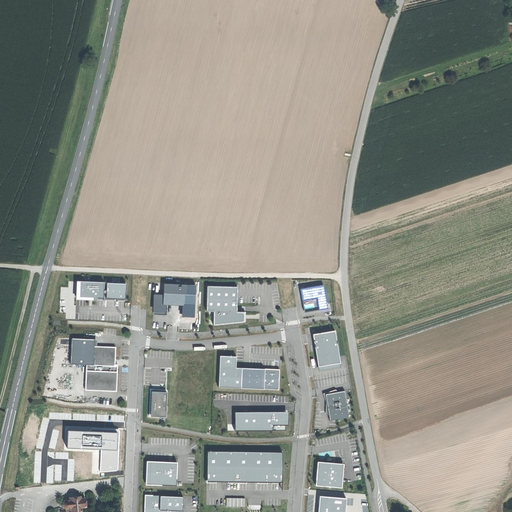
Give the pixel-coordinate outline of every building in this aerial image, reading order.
[(104,282),(76,280),(76,297),(90,297),(92,297),(92,300),(95,300),(97,300),(97,298),(103,298),(103,292),(103,289),(104,282)] [(126,283),(108,282),(108,290),(107,292),(107,298),(126,298),(126,283)] [(154,310),(164,311),(164,302),(166,302),(171,303),(183,303),(184,284),(165,283),(165,296),(154,295),(154,310)] [(237,286),(207,285),(206,310),(213,311),(213,325),(227,323),(244,321),(244,318),(244,312),(245,312),(236,311),(237,286)] [(318,298),(320,309),(327,308),(327,303),(323,285),(307,288),(300,289),(302,300),(312,299),(318,298)] [(164,311),(154,310),(154,314),(165,315),(166,302),(164,302),(164,311)] [(315,350),(318,366),(340,363),(335,330),(312,334),(315,350)] [(94,339),(71,338),(70,364),(86,364),(85,390),(116,391),(117,364),(115,364),(115,359),(115,358),(116,347),(94,346),(94,339)] [(241,387),(242,367),(236,367),(237,360),(237,356),(221,355),(219,386),(241,387)] [(261,368),(242,367),(241,387),(278,389),(279,369),(261,368)] [(151,391),(166,391),(166,389),(150,389),(149,416),(150,416),(151,398),(151,391)] [(344,390),(325,394),(327,406),(330,420),(349,417),(344,390)] [(166,391),(151,391),(151,398),(150,416),(165,416),(166,411),(166,408),(166,407),(166,391)] [(288,411),(235,413),(236,431),(287,430),(288,421),(288,411)] [(92,429),(90,430),(67,430),(66,447),(101,448),(100,472),(116,470),(118,468),(119,430),(117,429),(92,429)] [(282,452),(207,451),(207,481),(281,482),(281,467),(282,452)] [(145,484),(161,485),(149,484),(150,468),(150,461),(160,461),(146,460),(145,484)] [(161,485),(176,485),(176,480),(177,462),(160,461),(150,461),(150,468),(149,484),(161,485)] [(343,465),(317,463),(316,472),(315,485),(341,487),(343,465)] [(182,511),(183,496),(152,495),(145,494),(144,511),(182,511)] [(70,509),(73,509),(73,511),(71,511),(82,511),(82,508),(86,507),(85,498),(82,498),(79,499),(78,496),(71,497),(71,499),(68,500),(66,501),(65,503),(65,504),(65,506),(66,507),(67,508),(69,509),(70,509)] [(245,497),(226,497),(226,505),(226,506),(244,506),(245,497)] [(345,511),(346,499),(321,497),(319,511),(345,511)]
